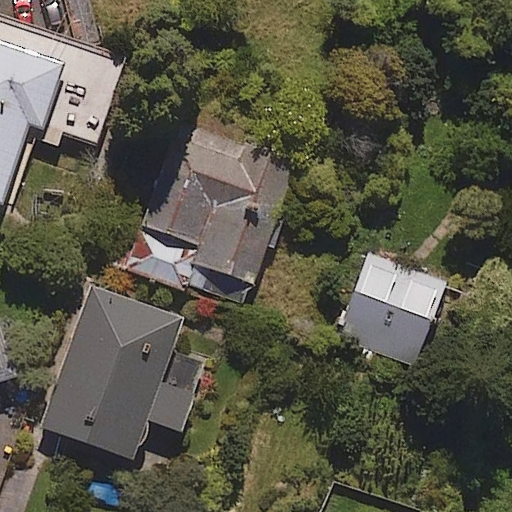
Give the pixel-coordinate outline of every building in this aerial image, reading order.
[(0,210),(5,212),(28,141),(64,153),(69,139),(101,150),(129,66),(0,23),(0,210)] [(300,178),(217,144),(196,197),(164,184),(128,274),(185,297),(188,291),(245,314),(300,178)] [(451,293),(372,259),(338,337),(417,372),(451,293)] [(185,332),(94,299),(44,436),(135,470),(150,429),(183,441),(209,371),(175,359),(185,332)] [(0,393),(17,388),(0,333),(0,393)]
